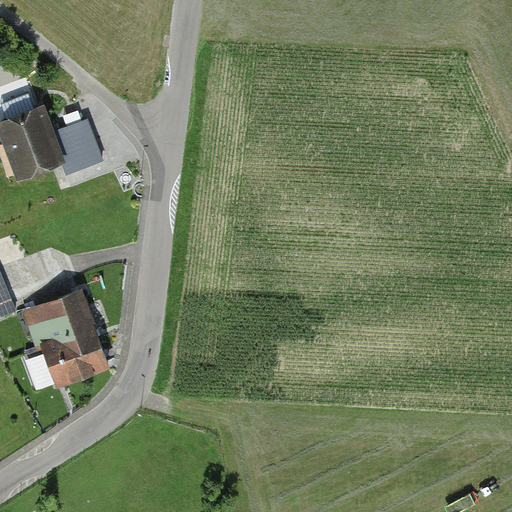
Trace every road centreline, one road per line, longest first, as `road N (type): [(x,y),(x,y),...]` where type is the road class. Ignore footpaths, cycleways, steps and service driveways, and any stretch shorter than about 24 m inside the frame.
road 1 (residential): [(0,487),(132,393),(190,0)]
road 2 (track): [(170,133),(138,121),(0,8)]
road 3 (track): [(132,393),(232,426),(244,451)]
